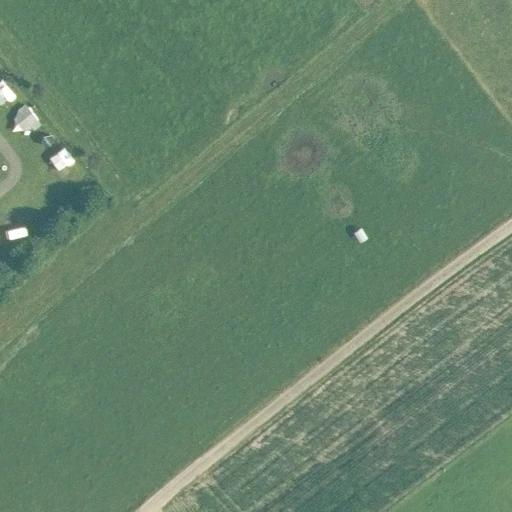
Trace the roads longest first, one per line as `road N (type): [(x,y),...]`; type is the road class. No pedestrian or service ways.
road 1 (track): [(394,0),(0,325)]
road 2 (unclassified): [(145,511),(511,226)]
